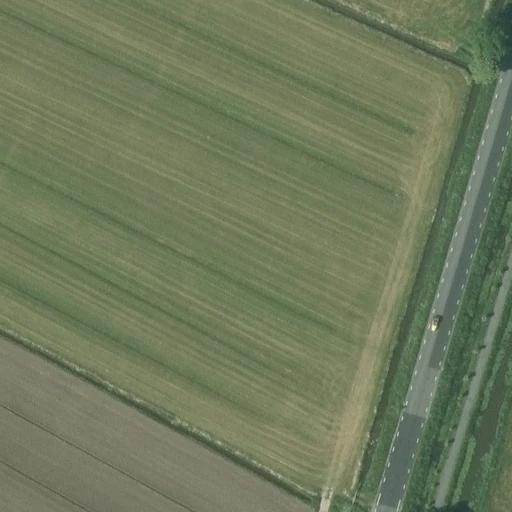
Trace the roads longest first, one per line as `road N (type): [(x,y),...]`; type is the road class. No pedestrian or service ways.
road 1 (tertiary): [(387,511),(511,83)]
road 2 (unclassified): [(437,511),(511,258)]
